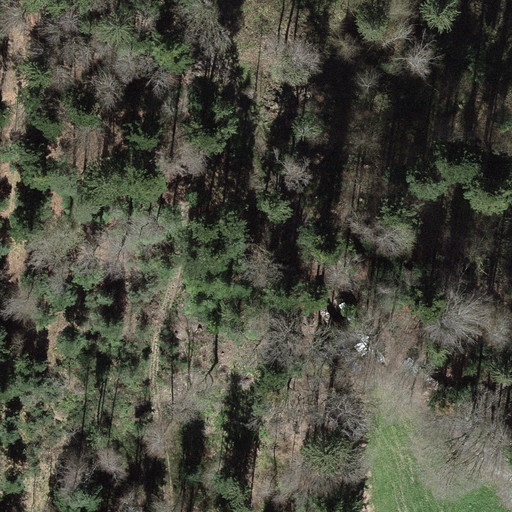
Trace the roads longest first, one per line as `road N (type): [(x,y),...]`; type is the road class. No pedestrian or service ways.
road 1 (track): [(511,471),(425,392),(209,36)]
road 2 (track): [(160,511),(152,379),(209,36),(205,0)]
road 3 (track): [(10,0),(6,231)]
